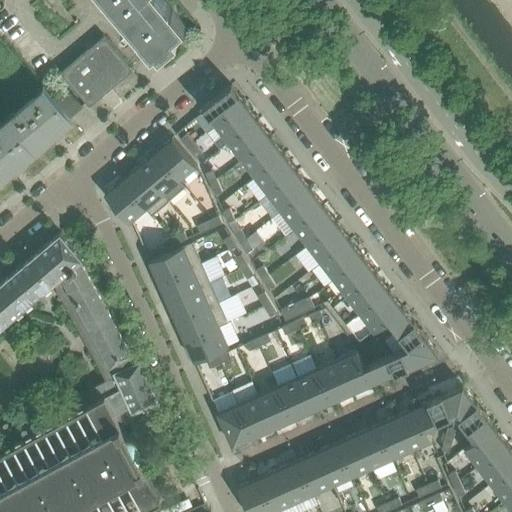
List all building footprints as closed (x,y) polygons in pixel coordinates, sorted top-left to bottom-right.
[(185,25),(164,0),(109,0),(139,36),(152,52),(185,25)] [(89,105),(132,69),(104,35),(61,71),(89,105)] [(216,124),(245,102),(231,84),(202,106),(204,109),(216,124)] [(69,115),(56,100),(44,86),(43,87),(44,89),(6,121),(32,152),(51,136),(52,137),(52,136),(54,137),(61,131),(60,130),(61,129),(60,128),(71,119),(69,115)] [(81,105),(68,89),(56,100),(69,115),(81,105)] [(229,141),(258,119),(245,102),(216,124),(229,141)] [(242,158),(271,136),(258,119),(229,141),(242,158)] [(17,162),(26,154),(28,155),(32,152),(6,121),(0,125),(0,178),(1,178),(0,177),(0,176),(8,169),(9,170),(10,169),(11,170),(18,164),(17,163),(18,162),(17,162)] [(194,142),(186,133),(180,138),(188,147),(194,142)] [(196,164),(172,136),(156,150),(179,178),(196,164)] [(255,176),(284,153),(271,136),(242,158),(255,176)] [(202,151),(194,142),(188,147),(196,157),(202,151)] [(179,178),(156,150),(139,164),(162,193),(163,192),(179,178)] [(268,193),(298,170),(284,153),(255,176),(268,193)] [(162,193),(139,164),(122,179),(145,207),(151,214),(169,199),(163,192),(162,193)] [(213,169),(205,172),(210,183),(217,180),(213,169)] [(282,210),(311,187),(298,170),(268,193),(282,210)] [(145,207),(122,179),(105,193),(129,221),(131,219),(145,207)] [(222,191),(217,180),(210,183),(215,194),(222,191)] [(295,227),(324,204),(311,187),(282,210),(295,227)] [(308,244),(337,221),(324,204),(295,227),(308,244)] [(230,208),(223,211),(227,222),(235,219),(230,208)] [(222,222),(219,215),(208,220),(211,227),(222,222)] [(211,227),(208,220),(197,225),(200,232),(211,227)] [(321,261),(350,239),(337,221),(308,244),(321,261)] [(246,238),(240,228),(234,232),(240,242),(246,238)] [(187,238),(184,231),(173,235),(176,243),(187,238)] [(0,328),(55,283),(106,378),(18,426),(24,438),(104,394),(121,424),(135,416),(133,411),(137,410),(159,400),(141,358),(140,358),(134,361),(130,354),(131,353),(107,309),(104,304),(102,300),(98,293),(80,260),(83,258),(61,232),(0,282),(0,328)] [(176,243),(173,235),(162,240),(165,248),(176,243)] [(236,245),(230,235),(224,239),(230,249),(236,245)] [(253,248),(246,238),(240,242),(246,252),(253,248)] [(334,278),(364,256),(350,239),(321,261),(334,278)] [(201,261),(192,241),(150,260),(159,280),(193,265),(201,261)] [(241,253),(234,257),(241,267),(247,263),(241,253)] [(347,295),(377,273),(364,256),(334,278),(347,295)] [(254,273),(247,263),(241,267),(247,278),(254,273)] [(201,285),(193,265),(159,280),(168,300),(201,285)] [(269,275),(263,265),(256,269),(263,279),(269,275)] [(361,312),(390,290),(377,273),(347,295),(361,312)] [(276,285),(269,275),(263,279),(269,289),(276,285)] [(210,304),(201,285),(168,300),(176,320),(210,304)] [(388,318),(403,307),(390,290),(361,312),(374,330),(389,319),(388,318)] [(270,301),(264,291),(258,295),(264,305),(270,301)] [(309,296),(302,299),(307,309),(314,306),(309,296)] [(307,309),(302,299),(295,302),(300,313),(307,309)] [(277,311),(270,301),(264,305),(270,315),(277,311)] [(300,313),(295,302),(288,305),(293,316),(300,313)] [(219,324),(210,304),(176,320),(185,339),(219,324)] [(293,316),(288,305),(281,308),(286,319),(293,316)] [(438,352),(403,307),(388,318),(389,319),(409,345),(421,360),(438,352)] [(323,316),(319,309),(309,314),(312,321),(323,316)] [(303,316),(293,321),(296,328),(307,324),(303,316)] [(296,328),(293,321),(282,326),(285,333),(296,328)] [(228,345),(219,324),(185,339),(195,360),(228,345)] [(267,333),(257,337),(260,344),(271,340),(267,333)] [(260,344),(257,337),(246,342),(249,349),(260,344)] [(372,382),(421,360),(409,345),(365,365),(364,365),(372,382)] [(364,365),(365,365),(357,348),(337,358),(352,391),(372,382),(364,365)] [(231,357),(228,350),(217,355),(220,362),(231,357)] [(220,362),(217,355),(206,360),(209,367),(220,362)] [(352,391),(337,358),(317,366),(332,400),(352,391)] [(332,400),(317,366),(297,375),(312,409),(332,400)] [(312,409),(297,375),(278,384),(293,418),(312,409)] [(293,418),(278,384),(258,393),(273,427),(293,418)] [(456,413),(463,384),(416,405),(425,426),(426,426),(456,413)] [(494,425),(463,384),(456,413),(475,439),(476,439),(494,425)] [(273,427),(258,393),(238,402),(253,435),(273,427)] [(0,511),(138,511),(143,509),(162,499),(140,460),(142,458),(144,453),(144,448),(143,443),(140,439),(136,436),(131,434),(126,434),(121,424),(104,394),(24,438),(0,451),(0,511)] [(253,435),(238,402),(218,411),(233,445),(253,435)] [(425,426),(416,405),(396,414),(411,448),(431,439),(426,426),(425,426)] [(411,448),(396,414),(376,423),(391,457),(411,448)] [(391,457),(376,423),(357,432),(372,466),(391,457)] [(478,465),(507,442),(494,425),(476,439),(475,439),(464,447),(478,465)] [(452,439),(455,428),(448,426),(445,437),(452,439)] [(372,466),(357,432),(337,441),(352,474),(372,466)] [(449,451),(452,439),(445,437),(442,449),(449,451)] [(352,474),(337,441),(317,450),(332,483),(352,474)] [(491,482),(511,465),(511,448),(507,442),(478,465),(491,482)] [(332,483),(317,450),(297,458),(312,492),(332,483)] [(312,492),(297,458),(278,467),(293,501),(312,492)] [(504,499),(511,492),(511,465),(491,482),(504,499)] [(293,501),(278,467),(258,476),(273,510),(293,501)] [(460,481),(455,470),(448,473),(453,484),(460,481)] [(268,511),(273,510),(258,476),(238,485),(237,485),(245,502),(249,511),(268,511)] [(441,486),(438,479),(427,484),(430,491),(441,486)] [(465,492),(460,481),(453,484),(458,495),(465,492)] [(430,491),(427,484),(416,488),(420,496),(430,491)] [(443,499),(440,492),(429,496),(432,504),(443,499)] [(402,504),(398,496),(388,501),(391,508),(402,504)] [(432,504),(429,496),(418,501),(421,509),(432,504)] [(382,511),(391,508),(388,501),(377,506),(379,511),(382,511)]
